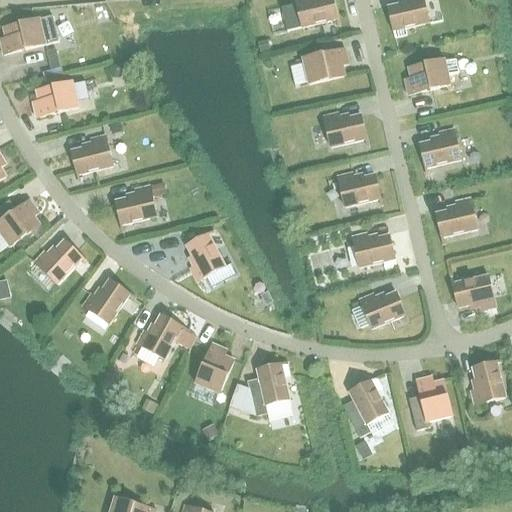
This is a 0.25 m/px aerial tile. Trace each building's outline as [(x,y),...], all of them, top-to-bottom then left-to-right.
[(294,0),(296,7),(281,10),(287,33),(302,30),(337,21),(332,0),(320,0),(311,2),(310,0),(294,0)] [(387,9),(394,40),(406,37),(405,31),(429,25),(422,0),(407,0),(408,4),(387,9)] [(5,40),(0,41),(0,44),(3,57),(58,44),(52,18),(3,30),(5,40)] [(265,41),(257,43),(259,54),(267,52),(265,41)] [(302,61),(308,87),(344,78),(342,68),(348,66),(344,51),(302,61)] [(120,61),(109,64),(112,74),(122,71),(120,61)] [(404,82),(408,97),(409,97),(450,87),(448,77),(458,75),(455,61),(444,64),(444,62),(408,70),(410,81),(404,82)] [(36,120),(78,110),(77,104),(88,101),(84,83),(72,86),(72,84),(36,93),(38,103),(32,105),(36,120)] [(338,115),(323,119),(330,150),(366,141),(360,117),(339,122),(338,115)] [(121,124),(110,125),(111,136),(122,134),(121,124)] [(419,147),(425,171),(461,162),(454,131),(439,135),(440,142),(419,147)] [(92,148),(71,153),(77,177),(113,169),(105,138),(90,141),(92,148)] [(352,175),(337,179),(344,210),(380,201),(374,177),(353,182),(352,175)] [(163,185),(149,188),(151,197),(165,194),(163,185)] [(121,228),(156,219),(151,197),(149,188),(134,192),(136,199),(115,204),(121,228)] [(435,216),(441,240),(477,232),(470,200),(455,204),(456,211),(435,216)] [(4,206),(0,208),(0,235),(0,237),(0,236),(0,253),(9,247),(10,249),(40,227),(33,218),(38,215),(29,202),(11,216),(4,206)] [(384,270),(395,268),(396,268),(389,237),(368,242),(366,235),(351,239),(359,270),(383,264),(384,270)] [(190,271),(197,284),(225,269),(208,237),(186,248),(196,267),(190,271)] [(44,254),(34,265),(57,287),(82,260),(64,243),(49,259),(44,254)] [(452,286),(458,310),(479,305),(480,312),(495,309),(488,278),(452,286)] [(91,296),(82,309),(109,327),(129,297),(109,282),(97,300),(91,296)] [(6,283),(0,284),(0,302),(10,300),(6,283)] [(267,292),(260,296),(266,306),(273,303),(267,292)] [(376,303),(373,296),(359,302),(371,331),(405,317),(396,294),(376,303)] [(144,333),(136,346),(164,362),(182,330),(160,318),(150,336),(144,333)] [(212,346),(195,386),(219,396),(234,362),(224,358),(226,352),(212,346)] [(470,393),(474,408),(505,400),(496,364),(472,370),(477,391),(470,393)] [(260,387),(248,390),(249,394),(255,419),(267,416),(269,423),(292,417),(288,402),(289,402),(283,378),(289,377),(287,366),(287,365),(257,372),(260,387)] [(433,385),(431,379),(416,383),(421,405),(410,408),(416,433),(429,430),(428,424),(452,418),(443,382),(433,385)] [(382,391),(377,381),(376,380),(349,395),(356,409),(346,414),(359,440),(370,434),(366,427),(388,415),(376,394),(382,391)] [(247,390),(238,412),(255,419),(249,394),(248,390),(247,390)] [(146,401),(141,412),(154,418),(159,408),(146,401)] [(213,427),(202,432),(208,442),(219,437),(213,427)] [(364,443),(355,448),(362,461),(371,456),(364,443)] [(154,511),(114,500),(110,511),(154,511)]
